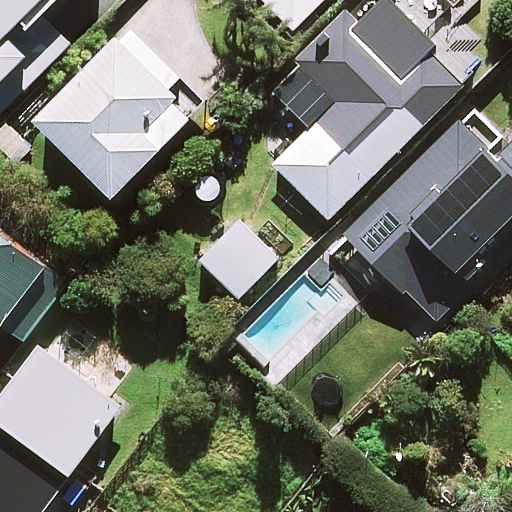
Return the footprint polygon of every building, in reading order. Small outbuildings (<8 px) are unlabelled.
[(52,0),(0,0),(0,112),(71,41),(41,11),(52,0)] [(320,0),(265,0),(293,27),(320,0)] [(403,64),(348,9),(298,59),(342,103),(322,124),(309,111),(267,154),(329,216),(462,81),(424,43),(403,64)] [(179,73),(129,23),(37,115),(113,191),(192,113),(165,87),(179,73)] [(511,138),(501,150),(462,112),(347,232),(438,319),(511,242),(511,138)] [(277,258),(241,220),(201,257),(238,295),(277,258)] [(69,277),(0,224),(0,317),(24,336),(69,277)] [(121,404),(41,342),(0,395),(0,415),(70,470),(121,404)] [(0,511),(43,511),(65,483),(0,436),(0,511)]
